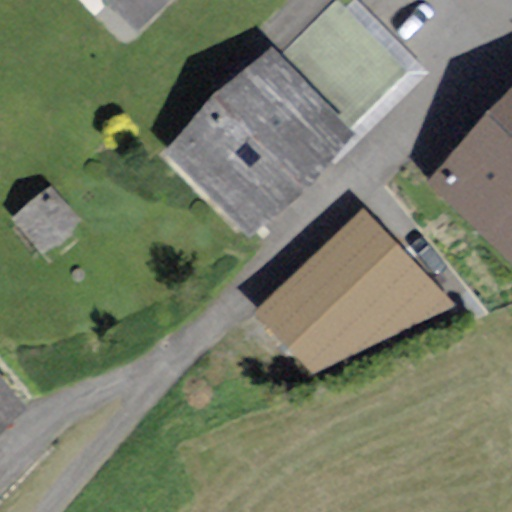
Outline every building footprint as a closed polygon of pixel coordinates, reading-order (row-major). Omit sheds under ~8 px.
[(168,0),(118,0),(141,25),(168,0)] [(313,87),(271,45),(165,149),(252,234),(357,129),(313,87)] [(511,92),(430,180),(511,255),(511,92)] [(85,220),(51,186),(16,219),(50,254),(85,220)] [(455,302),(369,213),(261,315),(316,375),(455,302)] [(0,424),(27,400),(0,369),(0,424)]
